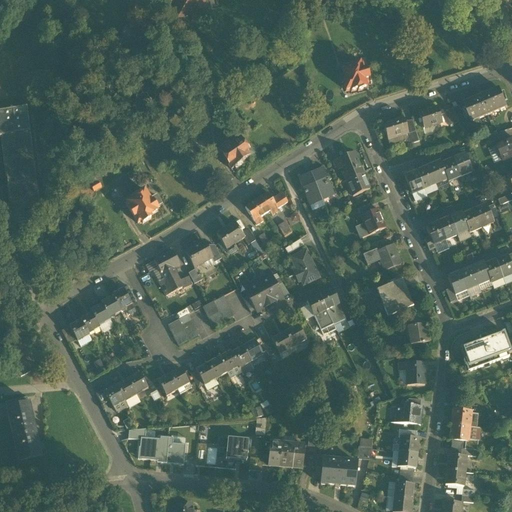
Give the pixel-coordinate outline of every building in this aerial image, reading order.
[(211,16),(208,2),(207,0),(170,0),(172,4),(174,3),(175,9),(176,9),(178,20),(191,18),(192,21),(207,18),(206,17),(211,16)] [(452,6),(454,11),(472,4),(471,2),(476,0),(447,0),(449,5),(452,6)] [(350,90),(351,92),(357,90),(358,91),(366,89),(365,85),(369,84),(368,80),(365,70),(365,71),(362,63),(360,64),(359,64),(350,66),(351,68),(342,71),(343,75),(338,77),(340,84),(343,83),(345,92),(350,90)] [(464,104),(471,122),(507,106),(500,89),(464,104)] [(419,114),(423,129),(442,123),(437,108),(419,114)] [(444,113),(449,127),(460,122),(454,108),(444,113)] [(0,139),(1,140),(10,212),(17,211),(40,208),(26,111),(0,114),(0,139)] [(383,125),(388,140),(408,134),(406,127),(403,119),(383,125)] [(409,140),(411,145),(419,142),(414,124),(406,127),(408,134),(409,140)] [(486,136),(488,142),(499,139),(497,133),(486,136)] [(409,140),(408,134),(388,140),(390,146),(409,140)] [(511,138),(497,145),(503,160),(511,156),(511,138)] [(181,144),(184,150),(191,146),(188,140),(181,144)] [(218,151),(231,170),(234,168),(235,170),(242,165),(241,163),(248,158),(253,154),(249,148),(246,150),(240,140),(237,142),(237,141),(232,144),(230,142),(218,151)] [(494,164),(503,160),(497,145),(488,149),(494,164)] [(345,168),(350,180),(363,174),(354,153),(334,162),(338,171),(345,168)] [(471,153),(465,155),(469,167),(476,164),(471,153)] [(465,155),(453,160),(460,177),(472,173),(469,167),(465,155)] [(448,182),(460,177),(453,160),(441,165),(447,180),(448,182)] [(436,185),(447,180),(441,165),(440,163),(429,168),(436,185)] [(424,189),(436,185),(429,168),(417,173),(424,189)] [(324,169),(311,175),(322,200),(335,195),(324,169)] [(412,195),(424,189),(417,173),(405,178),(412,195)] [(369,189),(363,174),(350,180),(347,181),(353,196),(369,189)] [(309,206),(322,200),(311,175),(299,180),(309,206)] [(87,183),(90,189),(95,186),(92,180),(87,183)] [(436,185),(438,190),(439,192),(451,187),(448,182),(447,180),(436,185)] [(97,185),(95,186),(90,189),(93,195),(100,190),(97,185)] [(424,189),(427,195),(438,190),(436,185),(424,189)] [(427,195),(424,189),(412,195),(415,202),(427,197),(427,195)] [(140,223),(142,225),(150,220),(149,218),(156,213),(156,212),(157,211),(155,208),(161,205),(156,197),(149,201),(143,192),(129,200),(130,201),(125,205),(129,212),(128,212),(133,219),(134,219),(137,225),(140,223)] [(268,193),(256,200),(265,214),(270,212),(272,215),(279,211),(277,209),(288,203),(282,194),(272,200),(268,193)] [(511,194),(498,200),(500,206),(511,200),(511,194)] [(261,217),(265,214),(256,200),(245,208),(254,222),(255,221),(257,225),(263,221),(261,217)] [(494,204),(487,207),(492,219),(499,216),(494,204)] [(357,210),(360,217),(362,216),(371,212),(368,206),(357,210)] [(486,206),(474,211),(481,228),(493,223),(492,219),(487,207),(486,206)] [(358,227),(362,238),(386,228),(378,210),(371,212),(362,216),(365,224),(358,227)] [(474,211),(462,216),(469,231),(470,233),(481,228),(474,211)] [(461,214),(450,219),(457,236),(469,231),(462,216),(461,214)] [(450,219),(438,223),(446,241),(457,236),(450,219)] [(277,226),(285,237),(292,231),(285,221),(277,226)] [(434,245),(446,241),(438,223),(427,228),(430,237),(434,245)] [(216,235),(225,250),(233,244),(234,245),(235,244),(244,239),(241,234),(235,224),(216,235)] [(244,239),(248,245),(250,244),(255,241),(248,229),(241,234),(244,239)] [(469,231),(457,236),(460,242),(472,237),(470,233),(469,231)] [(105,241),(113,257),(129,248),(120,232),(105,241)] [(260,236),(265,245),(270,242),(265,233),(260,236)] [(457,236),(446,240),(448,245),(459,241),(457,236)] [(425,239),(429,250),(430,250),(435,248),(434,245),(430,237),(425,239)] [(377,249),(378,251),(388,247),(384,238),(373,242),(372,245),(376,250),(377,249)] [(288,253),(303,244),(300,239),(285,249),(288,253)] [(255,241),(250,244),(257,255),(259,254),(260,257),(264,255),(255,241)] [(449,249),(446,241),(434,245),(435,248),(438,254),(449,249)] [(185,251),(194,267),(203,263),(212,258),(212,257),(209,252),(203,242),(185,251)] [(239,250),(235,244),(234,245),(233,244),(225,250),(229,256),(239,250)] [(388,247),(378,251),(377,249),(376,250),(363,255),(368,265),(380,260),(385,271),(401,263),(393,245),(388,247)] [(212,258),(214,263),(219,261),(222,259),(216,248),(209,252),(212,257),(212,258)] [(301,280),(303,285),(319,277),(315,270),(314,270),(311,264),(312,263),(306,251),(291,258),(296,270),(294,271),(299,282),(301,280)] [(179,280),(172,267),(178,264),(172,252),(154,261),(160,273),(164,281),(159,283),(168,300),(179,295),(180,297),(186,294),(183,289),(192,285),(187,276),(179,280)] [(511,268),(507,257),(495,262),(503,279),(511,274),(511,268)] [(220,263),(219,261),(214,263),(212,258),(203,263),(207,270),(220,263)] [(155,275),(159,283),(164,281),(160,273),(154,261),(145,265),(151,277),(155,275)] [(491,284),(503,279),(495,262),(484,266),(490,281),(491,284)] [(478,286),(490,281),(484,266),(483,264),(471,269),(478,286)] [(467,291),(478,286),(471,269),(460,274),(467,291)] [(188,273),(194,284),(203,280),(200,275),(198,276),(194,270),(188,273)] [(455,296),(467,291),(460,274),(448,279),(452,288),(455,296)] [(511,274),(503,279),(505,285),(511,282),(511,274)] [(264,277),(257,281),(270,305),(276,302),(282,299),(282,298),(278,290),(279,290),(277,286),(276,283),(275,284),(274,282),(271,277),(266,280),(264,277)] [(494,290),(505,285),(503,279),(491,284),(492,287),(494,290)] [(384,308),(387,317),(413,306),(402,280),(380,289),(387,306),(384,308)] [(264,309),(270,305),(257,281),(250,284),(252,288),(246,291),(249,295),(250,297),(249,298),(251,301),(252,304),(253,303),(257,311),(258,312),(264,309)] [(481,292),(492,287),(491,284),(490,281),(478,286),(481,292)] [(278,290),(282,298),(289,294),(283,284),(277,286),(279,290),(278,290)] [(482,293),(481,292),(478,286),(467,291),(469,297),(470,298),(482,293)] [(124,289),(132,305),(136,302),(128,287),(124,289)] [(445,291),(450,303),(456,300),(455,296),(452,288),(445,291)] [(112,296),(113,297),(121,313),(126,310),(129,315),(135,312),(132,305),(124,289),(112,296)] [(331,290),(319,295),(333,325),(345,319),(331,290)] [(457,302),(469,297),(467,291),(455,296),(456,300),(457,302)] [(243,299),(246,304),(251,301),(249,298),(250,297),(249,295),(243,299)] [(336,329),(333,325),(319,295),(307,301),(309,305),(314,317),(321,330),(323,336),(336,329)] [(115,316),(121,313),(113,297),(101,303),(102,305),(108,317),(114,314),(115,316)] [(213,302),(216,308),(226,302),(223,297),(213,302)] [(249,311),(251,314),(257,311),(253,303),(252,304),(251,301),(246,304),(249,311)] [(203,308),(206,313),(216,308),(213,302),(203,308)] [(216,308),(218,313),(228,307),(226,302),(216,308)] [(109,319),(108,317),(102,305),(91,311),(91,313),(98,324),(103,321),(104,324),(110,320),(109,319)] [(300,310),(306,320),(314,317),(309,305),(300,310)] [(218,313),(221,318),(231,312),(228,307),(218,313)] [(188,308),(179,312),(181,316),(190,312),(188,308)] [(206,313),(208,318),(218,313),(216,308),(206,313)] [(234,318),(231,312),(221,318),(224,323),(234,318)] [(99,327),(98,324),(91,313),(80,319),(81,321),(87,332),(93,329),(93,331),(99,328),(99,327)] [(208,318),(211,323),(221,318),(218,313),(208,318)] [(188,315),(178,321),(181,326),(191,321),(188,315)] [(224,323),(221,318),(211,323),(213,328),(224,323)] [(333,325),(336,329),(338,334),(350,328),(345,319),(333,325)] [(99,327),(99,328),(102,333),(114,327),(110,320),(104,324),(99,327)] [(403,321),(404,329),(410,328),(410,327),(415,327),(414,320),(403,321)] [(88,334),(87,332),(81,321),(69,327),(76,340),(82,337),(83,339),(89,336),(88,334)] [(171,331),(181,326),(178,321),(168,326),(171,331)] [(191,321),(181,326),(183,331),(194,326),(191,321)] [(298,326),(305,338),(311,335),(304,322),(298,326)] [(410,328),(413,346),(429,343),(426,325),(415,327),(410,327),(410,328)] [(173,336),(183,331),(181,326),(171,331),(173,336)] [(194,326),(183,331),(186,336),(196,331),(194,326)] [(298,326),(285,333),(292,346),(299,342),(300,344),(306,341),(305,338),(298,326)] [(62,331),(68,344),(76,340),(69,327),(62,331)] [(176,341),(186,336),(183,331),(173,336),(176,341)] [(196,331),(186,336),(189,341),(199,336),(196,331)] [(508,355),(511,353),(504,332),(486,338),(485,335),(479,338),(480,340),(460,348),(464,360),(463,361),(465,366),(468,366),(470,371),(483,367),(482,364),(488,362),(489,365),(501,360),(500,358),(508,355)] [(293,348),(292,346),(285,333),(271,340),(277,352),(278,353),(286,349),(287,351),(293,348)] [(83,339),(78,342),(81,347),(92,341),(89,336),(83,339)] [(178,346),(189,341),(186,336),(176,341),(178,346)] [(254,342),(261,354),(266,351),(263,345),(260,339),(254,342)] [(266,343),(272,354),(277,352),(271,340),(266,343)] [(3,346),(20,378),(31,373),(14,341),(3,346)] [(254,342),(243,348),(250,361),(255,358),(256,360),(262,357),(261,354),(254,342)] [(272,354),(266,343),(263,345),(266,351),(269,356),(272,354)] [(251,363),(250,361),(243,348),(231,354),(238,367),(244,365),(245,366),(251,363)] [(287,351),(279,356),(281,359),(290,354),(295,351),(293,348),(287,351)] [(232,371),(238,367),(231,354),(230,353),(219,359),(226,372),(231,369),(232,371)] [(509,358),(508,355),(500,358),(501,360),(502,363),(508,361),(507,358),(509,358)] [(251,363),(253,367),(265,361),(262,357),(256,360),(251,363)] [(227,374),(226,372),(219,359),(208,365),(215,378),(220,375),(221,377),(227,374)] [(239,369),(242,373),(243,376),(254,370),(253,367),(251,363),(245,366),(239,369)] [(406,364),(406,386),(424,386),(424,372),(426,372),(426,363),(406,364)] [(216,380),(215,378),(208,365),(196,371),(203,384),(208,381),(210,383),(216,380)] [(242,373),(239,369),(238,367),(232,371),(227,374),(230,379),(242,373)] [(181,369),(169,375),(177,391),(179,395),(185,392),(183,388),(189,384),(181,369)] [(191,374),(199,389),(204,386),(203,384),(196,371),(191,374)] [(139,374),(128,380),(136,395),(138,400),(145,396),(143,392),(147,389),(139,374)] [(172,394),(177,391),(169,375),(158,382),(165,395),(170,392),(172,394)] [(131,398),(136,395),(128,380),(116,387),(123,399),(129,396),(131,398)] [(218,385),(216,380),(210,383),(204,386),(207,391),(218,385)] [(125,402),(123,399),(116,387),(105,393),(110,401),(113,408),(125,402)] [(103,390),(96,394),(102,406),(110,401),(105,393),(103,390)] [(475,390),(466,390),(467,400),(475,399),(475,390)] [(160,399),(156,391),(150,395),(154,402),(160,399)] [(125,402),(128,407),(139,401),(138,400),(136,395),(131,398),(125,402)] [(17,464),(17,465),(40,459),(27,403),(26,403),(25,398),(3,404),(4,408),(3,409),(4,409),(6,409),(8,416),(5,417),(9,433),(12,432),(14,440),(11,440),(15,457),(18,457),(19,463),(17,464)] [(125,402),(113,408),(116,412),(118,414),(128,408),(128,407),(125,402)] [(269,406),(263,409),(266,416),(272,413),(269,406)] [(396,424),(420,427),(422,408),(419,407),(410,407),(408,406),(405,406),(405,411),(397,410),(396,424)] [(263,417),(260,408),(250,411),(253,420),(263,417)] [(453,412),(451,427),(476,429),(478,416),(471,415),(471,414),(453,412)] [(122,422),(127,432),(133,429),(128,419),(122,422)] [(256,430),(265,431),(266,419),(256,419),(256,430)] [(479,430),(476,429),(451,427),(450,441),(452,442),(466,443),(465,451),(472,452),(477,452),(479,430)] [(128,432),(128,440),(140,441),(141,439),(145,439),(146,430),(128,432)] [(255,437),(265,438),(265,431),(256,430),(255,437)] [(400,439),(416,440),(417,432),(399,431),(398,438),(400,439)] [(307,447),(314,448),(317,439),(314,433),(309,435),(307,447)] [(282,437),(281,445),(294,446),(295,438),(282,437)] [(143,449),(142,460),(161,462),(161,464),(166,464),(168,439),(160,438),(160,440),(145,439),(141,439),(140,441),(140,448),(143,449)] [(185,446),(173,445),(173,439),(168,439),(166,464),(183,466),(185,446)] [(228,439),(227,441),(220,440),(219,449),(226,449),(226,457),(236,458),(246,459),(247,459),(249,441),(248,441),(228,439)] [(400,439),(399,453),(417,455),(418,440),(416,440),(400,439)] [(359,448),(372,449),(372,441),(360,440),(359,448)] [(450,458),(466,460),(466,457),(471,457),(472,452),(465,451),(466,443),(452,442),(451,450),(450,458)] [(268,468),(279,469),(281,445),(270,444),(269,457),(268,468)] [(196,467),(204,468),(207,446),(198,445),(196,467)] [(279,469),(292,470),(294,446),(281,445),(279,469)] [(304,447),(294,446),(292,470),(302,471),(304,447)] [(357,460),(369,461),(372,449),(359,448),(358,448),(357,460)] [(415,470),(417,455),(399,453),(397,468),(415,470)] [(249,471),(262,472),(263,460),(250,458),(249,471)] [(448,458),(446,472),(464,474),(465,471),(465,464),(466,460),(450,458),(448,458)] [(354,488),(355,488),(357,463),(323,460),(322,459),(322,468),(320,485),(321,485),(321,482),(328,483),(328,486),(336,486),(336,485),(340,485),(340,487),(348,488),(348,485),(354,485),(354,488)] [(400,470),(399,477),(398,483),(412,484),(412,478),(413,472),(400,470)] [(463,488),(464,474),(446,472),(445,486),(447,487),(463,488)] [(373,477),(366,475),(364,482),(371,484),(373,477)] [(387,498),(393,499),(412,501),(414,486),(395,484),(395,485),(389,485),(387,498)] [(455,496),(462,497),(462,491),(463,488),(447,487),(447,490),(456,491),(455,496)] [(461,503),(473,504),(474,498),(475,492),(462,491),(462,497),(461,503)] [(369,496),(361,494),(359,502),(367,504),(369,496)] [(392,511),(393,499),(387,498),(386,498),(385,511),(386,511),(392,511)] [(411,511),(412,501),(393,499),(392,511),(411,511)] [(443,503),(442,511),(460,511),(461,505),(443,503)]
